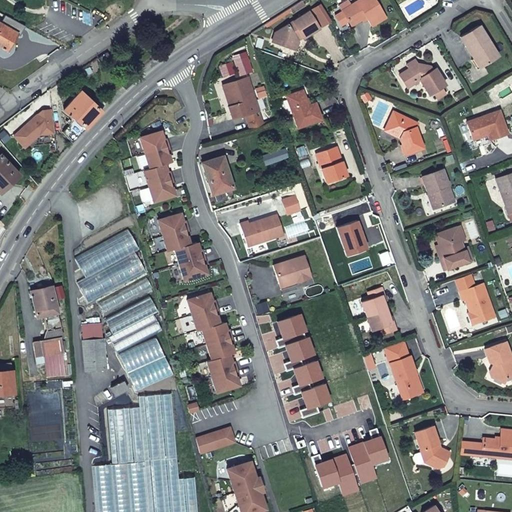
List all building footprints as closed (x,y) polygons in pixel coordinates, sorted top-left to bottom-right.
[(364,17),(366,19),(370,26),(385,17),(374,0),(358,0),(340,11),(341,12),(342,12),(347,22),(349,26),(360,20),(364,17)] [(301,6),(298,2),(293,6),(295,10),(301,6)] [(293,6),(286,10),(289,14),(295,10),(293,6)] [(274,31),(270,41),(293,49),(296,41),(294,38),(300,35),(302,37),(317,28),(306,12),(274,31)] [(347,22),(342,12),(334,17),(340,27),(347,22)] [(10,45),(16,34),(0,24),(0,47),(7,51),(10,45)] [(461,37),(474,59),(477,58),(482,67),(498,57),(479,26),(461,37)] [(99,59),(102,64),(111,58),(107,54),(99,59)] [(477,58),(474,59),(472,60),(478,69),(482,67),(477,58)] [(409,69),(399,75),(407,87),(417,81),(421,82),(429,95),(445,86),(435,69),(432,70),(429,66),(426,68),(420,66),(416,60),(407,65),(409,69)] [(248,76),(222,84),(225,93),(228,92),(232,104),(228,105),(228,106),(231,118),(245,114),(247,121),(260,117),(258,110),(248,76)] [(304,102),(307,100),(303,89),(287,95),(298,127),(322,118),(316,103),(311,104),(306,106),(304,102)] [(63,133),(72,141),(100,111),(98,109),(79,92),(63,110),(74,121),(63,133)] [(392,123),(389,131),(396,135),(397,133),(401,134),(400,137),(406,153),(423,147),(416,127),(418,122),(394,110),(389,122),(392,123)] [(499,110),(467,122),(473,139),(488,134),(490,139),(507,133),(499,110)] [(14,136),(23,148),(39,137),(54,137),(53,115),(45,114),(44,119),(38,119),(14,136)] [(260,117),(247,121),(249,128),(263,124),(260,117)] [(139,137),(144,153),(168,145),(165,138),(162,139),(160,131),(139,137)] [(168,145),(144,153),(148,168),(163,163),(170,161),(167,154),(170,153),(168,145)] [(334,146),(314,153),(324,182),(344,175),(334,146)] [(222,155),(201,162),(211,194),(232,188),(222,155)] [(0,187),(7,181),(9,183),(17,176),(17,175),(0,156),(0,187)] [(163,163),(148,168),(143,170),(147,185),(171,178),(169,171),(166,172),(163,163)] [(422,177),(427,193),(430,192),(435,208),(453,201),(443,170),(422,177)] [(511,172),(496,179),(509,214),(511,212),(511,172)] [(171,178),(147,185),(152,201),(173,194),(171,186),(173,185),(171,178)] [(0,191),(9,183),(7,181),(0,187),(0,191)] [(179,213),(156,220),(161,236),(187,228),(184,221),(182,221),(179,213)] [(247,246),(283,234),(277,214),(248,223),(247,220),(239,223),(247,246)] [(345,255),(362,249),(359,240),(363,240),(356,220),(336,228),(345,255)] [(73,255),(84,276),(132,250),(137,246),(126,226),(73,255)] [(456,228),(461,242),(466,240),(460,226),(456,228)] [(189,235),(187,228),(161,236),(166,251),(189,244),(186,236),(189,235)] [(443,255),(439,257),(444,270),(472,260),(467,247),(463,248),(461,242),(456,228),(436,235),(440,245),(443,255)] [(189,244),(173,249),(178,265),(203,257),(201,249),(198,250),(196,242),(189,244)] [(132,250),(84,276),(75,281),(87,301),(143,270),(132,250)] [(303,256),(273,265),(279,284),(293,279),(294,282),(310,277),(303,256)] [(205,264),(203,257),(178,265),(183,280),(205,273),(202,265),(205,264)] [(280,290),(295,285),(294,282),(293,279),(279,284),(280,290)] [(483,283),(459,292),(463,301),(464,300),(469,314),(471,313),(475,324),(495,317),(483,283)] [(50,286),(29,292),(35,316),(36,316),(39,316),(41,315),(45,331),(42,339),(32,342),(36,364),(43,364),(45,377),(65,375),(62,351),(59,337),(62,336),(51,292),(50,286)] [(396,329),(393,322),(391,323),(389,317),(384,301),(382,295),(384,294),(382,287),(367,292),(369,298),(360,301),(371,331),(380,328),(382,335),(396,329)] [(209,293),(186,300),(191,315),(216,307),(214,301),(211,301),(209,293)] [(116,354),(162,330),(154,314),(157,313),(148,295),(103,318),(112,335),(107,337),(116,354)] [(216,307),(191,315),(196,331),(201,329),(218,324),(216,316),(218,315),(216,307)] [(223,322),(218,324),(201,329),(205,345),(231,337),(228,329),(226,330),(223,322)] [(81,340),(100,338),(98,323),(80,325),(81,340)] [(156,335),(116,356),(132,385),(169,366),(165,352),(156,335)] [(233,344),(231,337),(205,345),(211,360),(228,354),(233,353),(230,345),(233,344)] [(104,368),(100,338),(81,340),(84,369),(104,368)] [(384,348),(385,351),(404,345),(402,341),(384,348)] [(490,363),(491,365),(494,372),(490,380),(502,384),(503,380),(511,376),(511,364),(504,342),(483,349),(488,362),(490,363)] [(401,397),(418,392),(412,374),(415,373),(409,356),(407,356),(404,345),(385,351),(389,363),(401,397)] [(238,376),(236,369),(211,377),(216,392),(238,385),(235,377),(238,376)] [(0,371),(0,393),(13,392),(11,371),(0,371)] [(412,374),(418,392),(421,391),(415,373),(412,374)] [(122,380),(110,387),(114,394),(126,388),(122,380)] [(300,391),(298,382),(290,385),(292,394),(300,391)] [(105,409),(110,465),(141,462),(145,511),(196,511),(193,476),(178,477),(171,394),(136,396),(137,406),(105,409)] [(186,406),(188,413),(189,413),(196,410),(194,404),(186,406)] [(439,449),(432,427),(415,433),(421,453),(424,462),(436,468),(444,465),(449,453),(439,449)] [(195,438),(200,453),(233,442),(229,428),(195,438)] [(499,440),(494,440),(483,438),(482,445),(470,443),(469,454),(511,458),(511,430),(500,429),(499,436),(499,440)] [(469,454),(470,443),(460,442),(459,453),(469,454)] [(418,464),(424,462),(421,453),(415,455),(413,458),(415,463),(418,464)] [(145,511),(141,462),(110,465),(93,467),(96,511),(145,511)] [(226,469),(239,511),(255,511),(265,509),(249,462),(226,469)]
